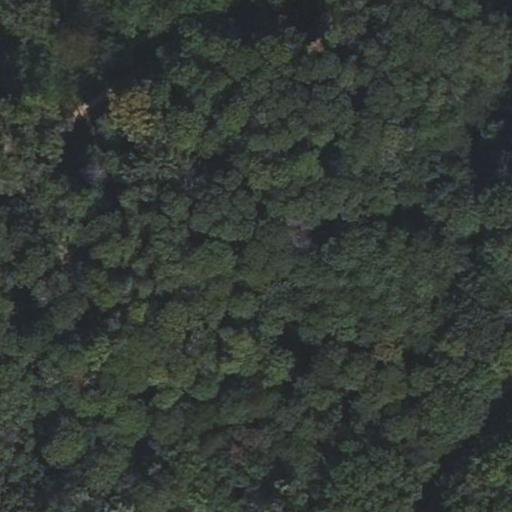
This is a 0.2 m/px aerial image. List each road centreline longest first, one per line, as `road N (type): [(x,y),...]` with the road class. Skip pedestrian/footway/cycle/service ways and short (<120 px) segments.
road 1 (track): [(196,511),(0,138)]
road 2 (track): [(229,0),(0,166)]
road 3 (track): [(402,511),(511,389)]
